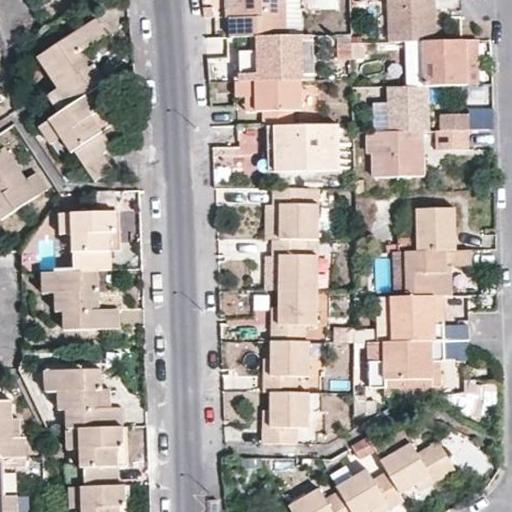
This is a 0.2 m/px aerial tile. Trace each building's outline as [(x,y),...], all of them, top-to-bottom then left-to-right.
[(239,13),(238,0),(223,0),(224,16),(231,16),(231,13),(239,13)] [(238,0),(239,13),(231,13),(231,16),(231,35),(249,35),(251,35),(256,34),(283,34),(290,34),(289,0),(238,0)] [(387,0),(388,40),(421,40),(432,40),(431,0),(387,0)] [(61,83),(72,100),(87,90),(100,80),(107,75),(97,60),(90,64),(80,48),(87,43),(108,29),(97,13),(67,33),(41,52),(61,83)] [(283,34),(256,34),(256,50),(249,50),(239,50),(239,80),(299,79),(304,79),(303,34),(290,34),(283,34)] [(421,85),(426,85),(465,84),(464,39),(459,39),(432,40),(421,40),(421,85)] [(464,39),(465,84),(476,84),(475,39),(464,39)] [(364,41),(350,41),(350,59),(365,58),(364,41)] [(97,60),(87,43),(80,48),(90,64),(97,60)] [(299,79),(239,80),(236,80),(237,94),(246,94),(262,94),(262,109),(263,125),(266,125),(292,124),(292,109),(300,109),(299,79)] [(51,91),(61,107),(72,100),(61,83),(51,91)] [(387,86),(388,131),(421,130),(427,130),(426,85),(421,85),(387,86)] [(61,107),(50,114),(63,133),(73,148),(76,146),(86,160),(105,149),(113,143),(94,111),(98,108),(87,90),(72,100),(61,107)] [(246,109),(262,109),(262,94),(246,94),(246,109)] [(50,114),(40,122),(52,141),(63,133),(50,114)] [(439,130),(467,129),(467,115),(439,115),(439,130)] [(337,168),(336,124),(292,124),(266,125),(266,142),(274,142),(274,170),(337,168)] [(439,130),(436,130),(437,149),(468,148),(467,129),(439,130)] [(373,131),(373,150),(373,175),(421,174),(421,130),(388,131),(373,131)] [(257,142),(213,144),(214,184),(259,182),(257,142)] [(38,193),(27,176),(6,146),(0,150),(0,215),(2,218),(38,193)] [(114,164),(105,149),(86,160),(95,175),(114,164)] [(37,170),(27,176),(38,193),(48,186),(37,170)] [(311,205),(310,190),(277,189),(276,207),(284,207),(284,239),(309,239),(319,239),(320,205),(311,205)] [(276,239),(284,239),(284,207),(276,207),(266,207),(266,239),(276,239)] [(415,251),(452,250),(451,209),(414,209),(415,251)] [(77,252),(78,270),(91,270),(98,270),(112,270),(111,231),(116,231),(116,211),(72,212),(73,232),(74,252),(77,252)] [(60,233),(73,232),(72,212),(60,213),(60,233)] [(283,290),(319,291),(319,252),(310,252),(309,239),(284,239),(276,239),(276,254),(283,255),(283,270),(283,290)] [(466,263),(466,250),(452,250),(415,251),(403,251),(403,296),(431,295),(440,295),(443,295),(443,264),(466,263)] [(78,270),(56,271),(56,291),(56,309),(64,309),(64,327),(119,326),(119,307),(99,308),(92,308),(91,289),(91,270),(78,270)] [(56,271),(43,271),(43,291),(56,291),(56,271)] [(318,322),(319,291),(283,290),(282,306),(282,322),(274,322),(274,341),(307,341),(308,322),(318,322)] [(392,296),(393,341),(441,340),(442,322),(432,323),(431,295),(403,296),(392,296)] [(432,323),(442,322),(440,295),(431,295),(432,323)] [(393,341),(367,341),(368,389),(427,388),(427,363),(436,362),(442,362),(441,340),(393,341)] [(311,376),(312,341),(307,341),(274,341),(274,358),(274,374),(266,374),(266,392),(274,392),(299,392),(299,376),(311,376)] [(427,363),(427,388),(436,388),(436,362),(427,363)] [(67,407),(68,426),(81,426),(123,425),(123,405),(111,405),(111,387),(103,387),(103,367),(59,368),(59,387),(60,407),(67,407)] [(46,387),(59,387),(59,368),(46,368),(46,387)] [(265,444),(298,444),(298,427),(301,426),(310,425),(311,393),(299,392),(274,392),(273,408),(273,425),(266,425),(265,444)] [(0,457),(4,457),(15,457),(14,435),(13,399),(0,399),(0,457)] [(85,466),(86,484),(120,482),(118,445),(124,444),(123,425),(81,426),(81,447),(82,466),(85,466)] [(81,426),(68,426),(69,447),(81,447),(81,426)] [(14,435),(15,457),(27,456),(27,435),(14,435)] [(410,441),(379,460),(385,470),(400,495),(416,485),(430,477),(435,483),(450,474),(431,443),(417,451),(410,441)] [(400,495),(385,470),(372,477),(366,468),(335,485),(338,490),(351,511),(370,511),(371,511),(386,503),(390,509),(404,502),(400,495)] [(420,492),(435,483),(430,477),(416,485),(420,492)] [(86,484),(83,484),(83,505),(83,511),(120,511),(120,504),(126,504),(125,482),(120,482),(86,484)] [(83,484),(70,485),(70,505),(83,505),(83,484)] [(351,511),(338,490),(323,497),(316,487),(288,505),(292,511),(351,511)] [(5,494),(5,511),(17,511),(17,493),(5,494)] [(371,511),(384,511),(390,509),(386,503),(371,511)]
